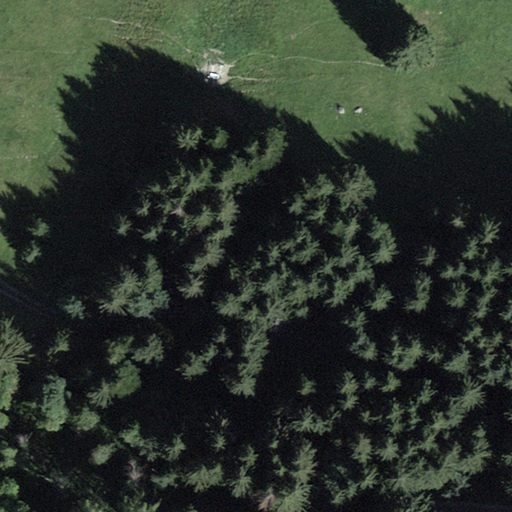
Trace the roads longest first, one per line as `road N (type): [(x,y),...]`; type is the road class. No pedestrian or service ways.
road 1 (track): [(511,392),(204,317),(67,314),(0,285)]
road 2 (track): [(511,510),(350,511)]
